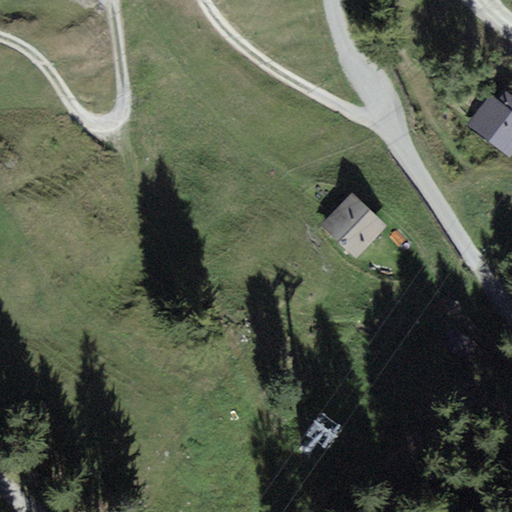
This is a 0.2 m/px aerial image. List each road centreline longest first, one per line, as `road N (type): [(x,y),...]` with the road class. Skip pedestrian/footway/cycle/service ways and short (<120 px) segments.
road 1 (unclassified): [(511,310),(382,122),(342,48),(333,0)]
road 2 (track): [(116,0),(124,91),(118,119),(97,127),(41,62),(0,40)]
road 3 (track): [(382,122),(340,110),(263,63),(217,24),(203,0)]
